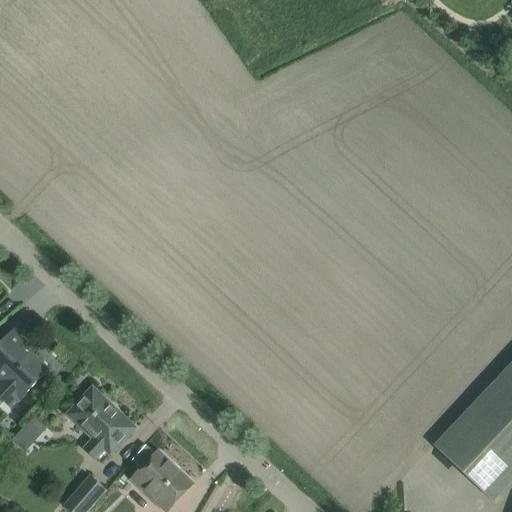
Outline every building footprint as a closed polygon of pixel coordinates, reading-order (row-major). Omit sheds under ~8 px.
[(0,344),(0,382),(19,400),(47,370),(24,348),(27,345),(13,331),(0,344)] [(511,480),(511,363),(433,447),(492,502),(511,480)] [(105,450),(109,454),(133,429),(92,390),(68,415),(93,438),(83,450),(94,461),(105,450)] [(155,499),(153,501),(164,511),(166,511),(192,485),(157,452),(133,478),(155,499)] [(63,506),(69,511),(87,511),(106,491),(89,476),(63,506)]
